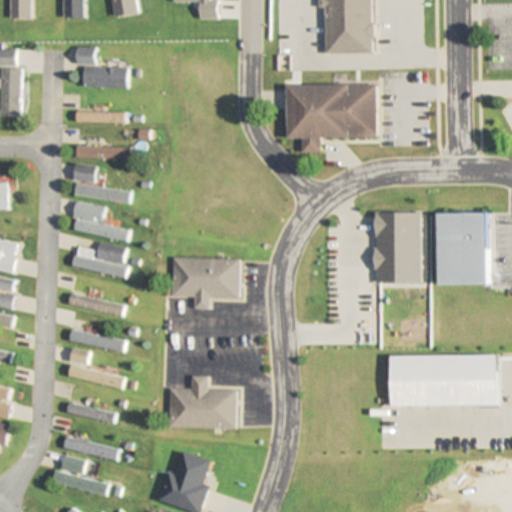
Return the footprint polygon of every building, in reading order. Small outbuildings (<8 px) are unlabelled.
[(373,0),(324,0),(325,8),(326,8),(326,54),(374,54),(373,0)] [(95,67),(96,48),(77,47),(76,65),(84,65),(83,87),(127,88),(128,68),(95,67)] [(16,49),(0,49),(0,65),(16,66),(16,49)] [(0,118),(20,118),(20,69),(0,69),(0,118)] [(289,86),(290,139),(304,139),(304,153),(323,153),(323,138),(378,137),(378,84),(289,86)] [(125,113),(76,113),(76,123),(125,123),(125,113)] [(76,159),(131,160),(131,148),(76,147),(76,159)] [(96,182),(96,166),(74,166),(74,182),(96,182)] [(130,191),(75,186),(74,197),(129,202),(130,191)] [(72,217),(102,222),(104,208),(74,203),(72,217)] [(493,213),(439,213),(439,285),(493,285),(493,213)] [(72,231),(126,242),(128,231),(75,220),(72,231)] [(0,270),(11,273),(16,244),(0,240),(0,270)] [(73,268),(125,278),(127,267),(122,267),(126,248),(98,242),(95,253),(77,249),(73,268)] [(239,260),(172,258),(171,298),(195,298),(194,309),(208,309),(208,298),(238,299),(239,260)] [(0,289),(12,293),(15,281),(0,277),(0,289)] [(0,307),(11,309),(13,295),(0,293),(0,307)] [(68,306),(122,316),(124,305),(70,295),(68,306)] [(13,316),(0,313),(0,325),(11,327),(13,316)] [(68,341),(122,352),(124,341),(71,330),(68,341)] [(124,377),(85,369),(89,352),(72,349),(66,377),(121,389),(124,377)] [(11,354),(0,350),(0,360),(9,363),(11,354)] [(236,391),(208,390),(208,377),(192,376),(192,389),(169,389),(168,428),(235,429),(236,391)] [(10,388),(0,385),(0,397),(7,399),(10,388)] [(113,423),(115,413),(68,403),(66,413),(113,423)] [(0,421),(0,441),(7,443),(10,423),(0,421)] [(62,450),(116,460),(118,448),(65,437),(62,450)] [(169,473),(160,502),(191,511),(202,511),(211,486),(205,484),(212,461),(183,453),(176,475),(169,473)] [(93,464),(64,454),(60,467),(89,477),(93,464)] [(53,483),(104,494),(106,483),(56,472),(53,483)]
